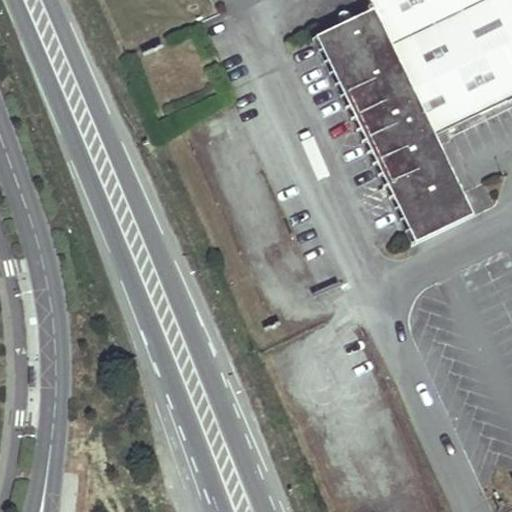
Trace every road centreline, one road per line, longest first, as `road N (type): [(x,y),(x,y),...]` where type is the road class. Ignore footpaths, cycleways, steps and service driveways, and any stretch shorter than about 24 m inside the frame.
road 1 (primary): [(265,511),(46,0)]
road 2 (primary): [(12,0),(220,511)]
road 3 (unknown): [(370,297),(268,40),(244,0)]
road 4 (unclassified): [(0,138),(36,235),(49,298),(52,426)]
